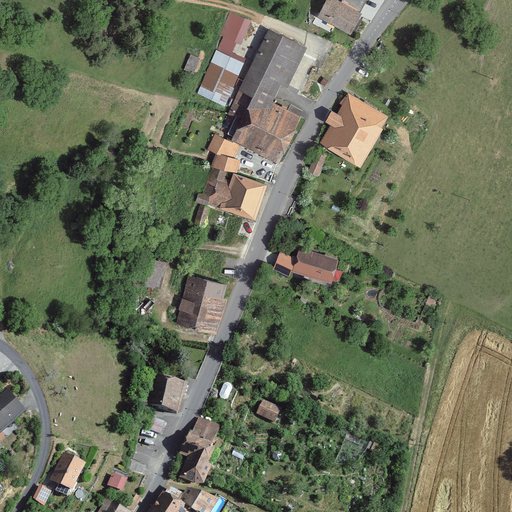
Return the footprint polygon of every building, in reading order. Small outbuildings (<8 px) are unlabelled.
[(356,13),(329,0),(322,0),(314,18),(346,34),(356,13)] [(195,96),(221,107),(241,59),(228,54),(243,18),(230,13),(195,96)] [(270,102),(278,85),(285,88),(305,45),(297,42),(297,41),(267,27),(229,111),(237,115),(250,92),(270,102)] [(195,70),(200,56),(191,53),(186,67),(195,70)] [(286,138),(298,117),(270,102),(250,92),(237,115),(286,138)] [(349,93),(319,145),(357,167),(387,115),(349,93)] [(225,170),(232,171),(242,145),(274,165),(286,138),(237,115),(228,141),(222,139),(213,167),(225,170)] [(221,182),(225,170),(213,167),(203,190),(208,205),(251,220),(264,184),(231,173),(227,184),(221,182)] [(335,259),(295,246),(287,270),(327,283),(335,259)] [(165,262),(146,257),(139,285),(158,290),(165,262)] [(189,276),(175,325),(210,334),(223,285),(189,276)] [(153,376),(146,405),(178,412),(185,383),(153,376)] [(0,388),(0,429),(21,412),(1,388),(0,388)] [(265,398),(257,413),(277,424),(285,408),(265,398)] [(193,424),(178,452),(189,458),(183,469),(181,473),(182,480),(186,483),(193,484),(202,480),(209,466),(204,464),(214,444),(210,442),(214,433),(193,424)] [(81,464),(59,454),(47,480),(69,491),(81,464)] [(120,492),(125,478),(111,473),(106,487),(120,492)] [(40,506),(49,491),(36,484),(27,499),(40,506)] [(190,511),(209,511),(216,501),(186,488),(178,503),(188,511),(190,511)] [(186,511),(188,511),(178,503),(162,492),(147,511),(186,511)] [(94,511),(125,511),(103,498),(94,511)]
